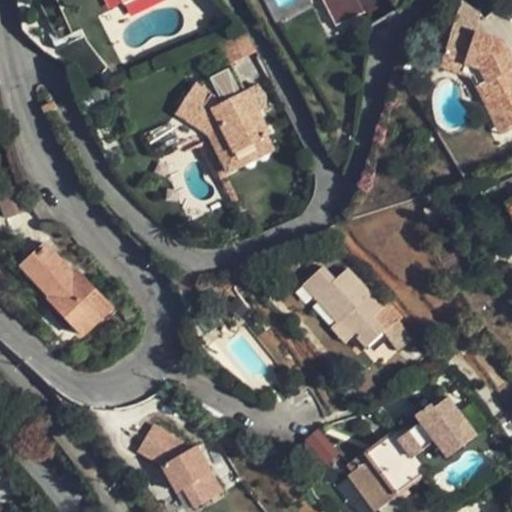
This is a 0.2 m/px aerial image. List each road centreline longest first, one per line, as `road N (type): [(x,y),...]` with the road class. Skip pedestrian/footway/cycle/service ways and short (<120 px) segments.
road 1 (unclassified): [(0,314),(73,380),(91,386),(129,381),(160,355),(167,336),(161,294),(58,176),(19,87),(0,12)]
road 2 (residential): [(121,511),(0,365)]
